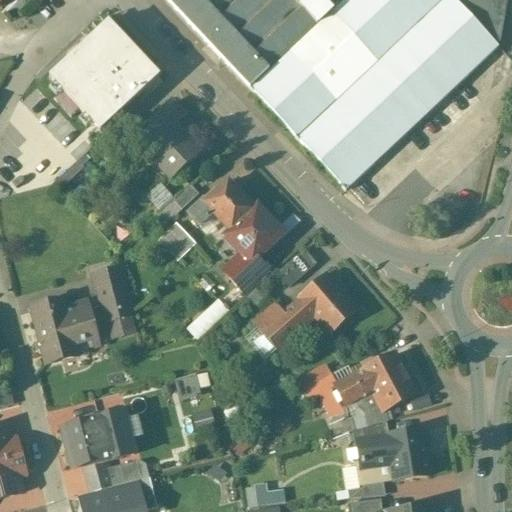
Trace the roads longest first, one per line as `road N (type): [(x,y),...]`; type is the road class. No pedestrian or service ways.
road 1 (residential): [(124,0),(346,230),(391,265),(450,282)]
road 2 (residential): [(0,252),(62,511)]
road 3 (secondary): [(494,348),(489,511)]
road 4 (residential): [(89,0),(39,43),(8,85),(0,114)]
